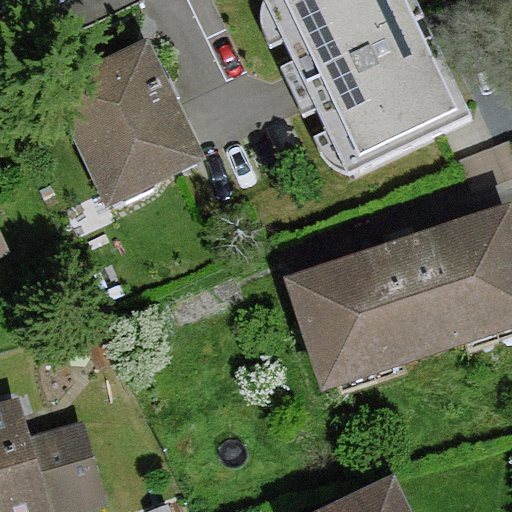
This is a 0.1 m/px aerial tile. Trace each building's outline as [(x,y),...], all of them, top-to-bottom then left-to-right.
[(410,0),(264,0),(350,184),(470,129),(410,0)] [(52,85),(107,208),(202,166),(147,42),(52,85)] [(511,215),(511,212),(288,282),(321,387),(511,326),(511,215)] [(16,403),(0,408),(0,511),(84,511),(105,506),(81,425),(27,441),(16,403)] [(405,511),(392,483),(332,511),(405,511)]
